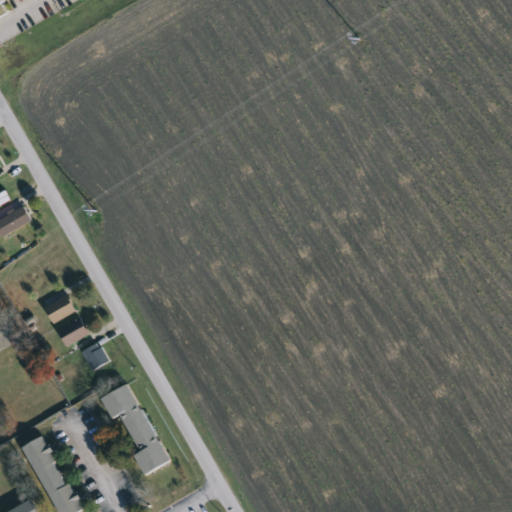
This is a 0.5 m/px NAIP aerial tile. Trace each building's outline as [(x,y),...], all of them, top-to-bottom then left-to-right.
[(0,231),(0,221),(27,208),(34,223),(3,238),(0,231)] [(56,325),(47,309),(70,296),(79,312),(56,325)] [(92,335),(70,348),(60,332),(83,319),(92,335)] [(85,352),(101,344),(112,363),(95,372),(85,352)] [(133,386),(171,465),(147,476),(138,456),(142,454),(124,416),(115,421),(105,399),(133,386)] [(86,511),(60,511),(27,448),(47,437),(86,511)] [(12,511),(35,501),(40,511),(12,511)]
